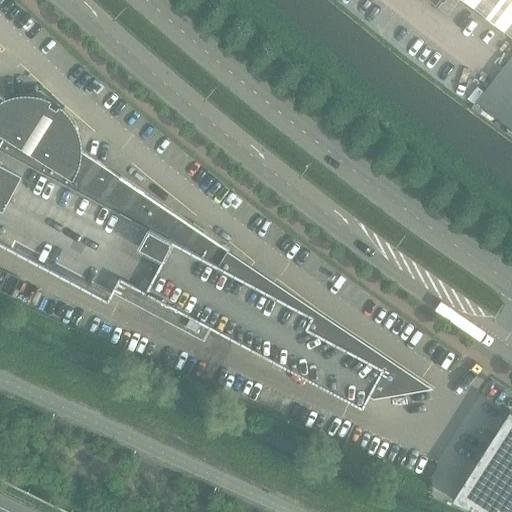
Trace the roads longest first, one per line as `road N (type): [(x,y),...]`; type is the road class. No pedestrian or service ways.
road 1 (secondary): [(66,0),(355,251),(511,359)]
road 2 (secondary): [(511,284),(278,112),(147,0)]
